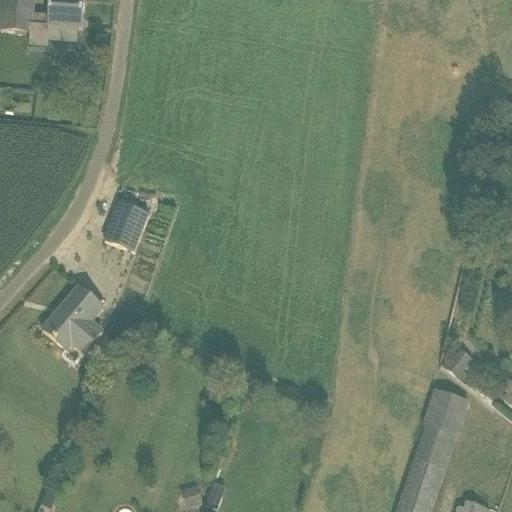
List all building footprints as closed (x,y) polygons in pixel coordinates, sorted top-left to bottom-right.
[(49,29),(83,32),(85,2),(56,0),(51,0),(50,18),(32,17),(33,0),(4,0),(2,33),(31,35),(31,27),(49,28),(49,29)] [(149,218),(121,208),(120,207),(105,244),(135,256),(149,218)] [(43,334),(67,354),(73,348),(84,358),(103,335),(91,326),(104,312),(80,291),(43,334)] [(508,397),(504,403),(511,409),(511,385),(510,383),(503,393),(508,397)] [(435,395),(424,429),(457,440),(468,405),(435,395)] [(433,511),(457,440),(424,429),(397,511),(433,511)] [(225,489),(213,486),(210,496),(217,498),(223,497),(225,489)]
